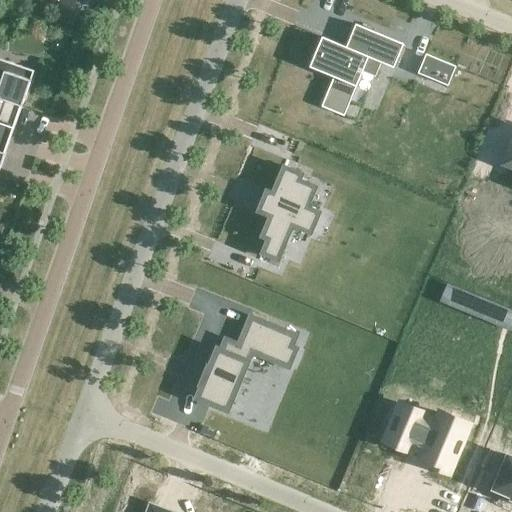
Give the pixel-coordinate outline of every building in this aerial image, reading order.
[(322,37),(310,67),(334,77),(321,106),(345,116),(369,57),(394,67),(404,45),(355,24),(346,47),(322,37)] [(426,54),(418,73),(448,86),(456,67),(426,54)] [(0,169),(31,81),(6,72),(9,63),(0,59),(0,169)] [(259,208),(257,212),(270,217),(261,237),(267,240),(259,260),(262,261),(264,255),(278,261),(293,226),(311,234),(320,212),(308,207),(316,187),(300,180),(303,174),(286,167),(289,161),(286,160),(273,192),(267,190),(265,193),(264,195),(265,195),(260,206),(259,206),(258,208),(259,208)] [(511,280),(490,271),(483,287),(511,298),(511,280)] [(202,385),(196,398),(228,411),(252,352),(289,368),(297,349),(292,347),(296,336),(250,317),(239,345),(226,339),(225,340),(221,349),(216,347),(209,366),(208,366),(206,371),(207,372),(206,374),(207,374),(203,383),(202,383),(201,385),(202,385)] [(426,414),(400,404),(384,441),(410,452),(412,447),(423,452),(421,456),(432,461),(431,465),(449,473),(469,425),(439,413),(436,421),(425,417),(426,414)] [(202,425),(199,432),(213,438),(216,431),(202,425)] [(495,487),(494,489),(496,490),(511,496),(511,457),(510,456),(508,455),(507,457),(495,487)]
